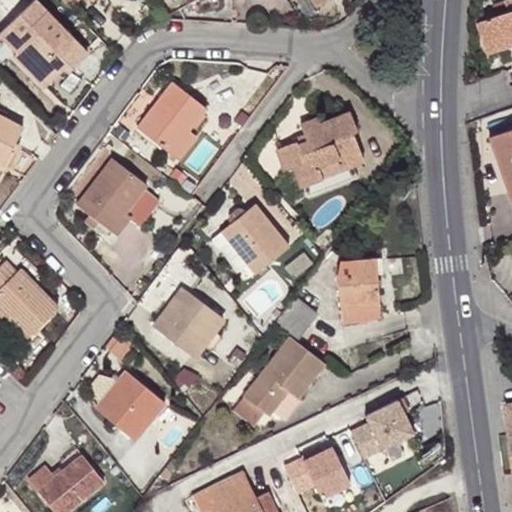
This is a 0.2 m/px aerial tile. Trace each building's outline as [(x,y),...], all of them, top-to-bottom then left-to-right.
[(37,0),(32,0),(0,32),(18,50),(21,49),(52,82),(64,70),(68,74),(89,53),(37,0)] [(508,11),(503,13),(476,22),(487,53),(511,44),(511,0),(504,0),(505,1),(508,11)] [(500,3),(503,13),(508,11),(505,1),(500,3)] [(18,50),(0,32),(0,31),(0,37),(16,53),(13,56),(45,89),(52,82),(21,49),(18,50)] [(138,126),(171,152),(189,129),(207,107),(174,81),(138,126)] [(11,151),(16,142),(24,128),(0,114),(0,100),(1,98),(0,97),(0,163),(3,165),(11,151)] [(298,143),(297,139),(277,148),(285,171),(294,167),(301,186),(304,185),(309,197),(358,177),(353,164),(364,160),(354,132),(359,130),(351,111),(321,123),(318,117),(301,124),(304,133),(307,140),(298,143)] [(475,119),(467,122),(468,130),(477,127),(475,119)] [(511,128),(489,137),(510,200),(511,198),(511,128)] [(189,129),(171,152),(181,160),(199,137),(189,129)] [(296,136),(297,139),(298,143),(307,140),(304,133),(296,136)] [(23,145),(16,142),(11,151),(18,154),(23,145)] [(77,204),(89,213),(100,221),(111,230),(125,211),(145,186),(147,183),(112,157),(77,204)] [(99,167),(92,162),(72,189),(79,195),(99,167)] [(145,186),(125,211),(131,215),(142,223),(160,197),(145,186)] [(255,203),(242,214),(235,219),(222,230),(235,246),(256,273),(290,246),(255,203)] [(235,219),(242,214),(236,206),(229,212),(235,219)] [(117,235),(131,215),(125,211),(111,230),(117,235)] [(100,221),(89,213),(83,220),(95,228),(100,221)] [(224,254),(235,246),(222,230),(211,238),(224,254)] [(380,258),(340,262),(339,277),(342,322),(381,318),(377,272),(380,271),(380,258)] [(5,260),(0,265),(0,274),(7,281),(17,272),(5,260)] [(7,281),(0,274),(0,307),(5,314),(14,323),(3,334),(17,348),(59,308),(21,268),(17,272),(7,281)] [(186,290),(156,329),(192,356),(202,343),(211,349),(221,335),(212,329),(222,316),(186,290)] [(296,298),(274,326),(290,337),(296,342),(317,314),(296,298)] [(298,398),(325,363),(296,342),(290,337),(244,397),(270,415),(283,399),(289,391),(295,396),(298,398)] [(126,370),(121,376),(137,389),(142,383),(126,370)] [(90,386),(99,403),(121,376),(102,371),(90,386)] [(137,389),(121,376),(99,403),(95,408),(134,440),(166,403),(142,383),(137,389)] [(289,403),(295,396),(289,391),(283,399),(289,403)] [(400,395),(345,423),(361,456),(417,428),(400,395)] [(353,480),(337,439),(283,461),(296,493),(312,487),(316,495),(353,480)] [(28,479),(55,511),(56,511),(79,495),(83,501),(105,483),(82,454),(55,475),(46,464),(28,479)] [(243,471),(193,496),(200,511),(276,511),(267,491),(256,497),(243,471)] [(79,495),(56,511),(69,511),(83,501),(79,495)]
